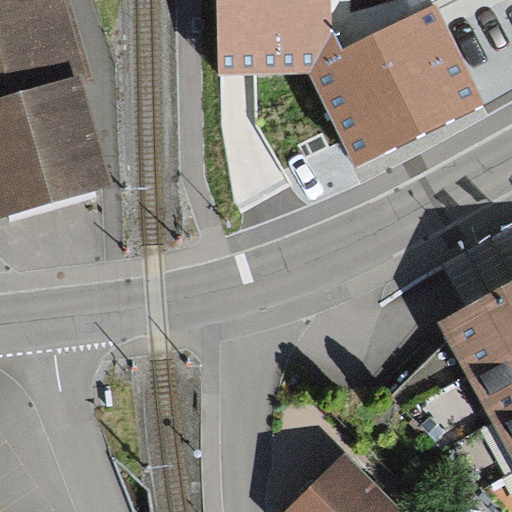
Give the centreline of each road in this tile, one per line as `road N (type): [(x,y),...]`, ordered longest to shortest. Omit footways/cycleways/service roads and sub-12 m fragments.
road 1 (tertiary): [(48,319),(151,306),(236,282),(371,227),(511,156)]
road 2 (residential): [(102,511),(60,390),(48,319)]
